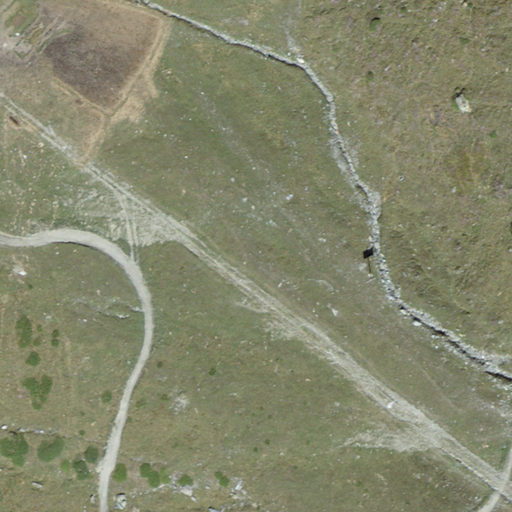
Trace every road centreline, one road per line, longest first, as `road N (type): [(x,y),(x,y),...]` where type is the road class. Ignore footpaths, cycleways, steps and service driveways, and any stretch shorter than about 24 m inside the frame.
road 1 (track): [(118,184),(511,490)]
road 2 (track): [(118,184),(0,99)]
